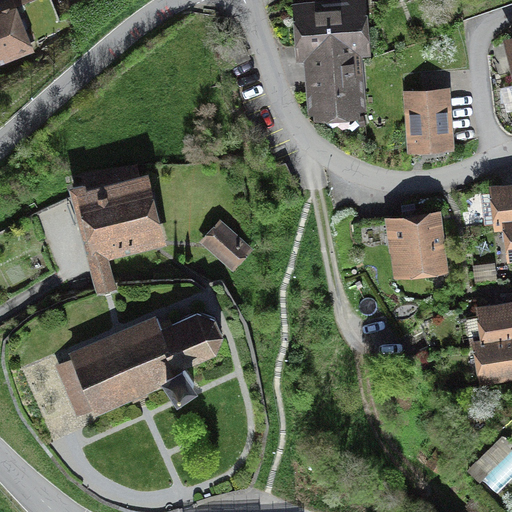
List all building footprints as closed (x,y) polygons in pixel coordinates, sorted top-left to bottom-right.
[(27,0),(0,10),(0,54),(24,46),(21,38),(63,22),(54,0),(27,0)] [(360,8),(300,12),(303,49),(312,48),(317,112),(356,109),(351,46),(363,45),(360,8)] [(238,37),(216,48),(225,68),(248,57),(238,37)] [(444,92),(409,94),(413,149),(448,146),(444,92)] [(284,162),(254,175),(267,205),(297,192),(284,162)] [(99,287),(111,283),(102,251),(155,238),(141,180),(109,188),(106,179),(73,188),(99,287)] [(511,179),(485,183),(489,219),(499,218),(511,216),(511,179)] [(434,205),(379,214),(380,220),(352,225),(357,255),(390,250),(394,277),(445,268),(434,205)] [(511,216),(499,218),(503,258),(511,256),(511,216)] [(221,225),(206,241),(231,264),(246,248),(221,225)] [(511,295),(471,302),(479,346),(511,340),(511,295)] [(158,318),(72,355),(95,410),(165,379),(177,395),(194,383),(183,366),(215,351),(222,335),(214,317),(197,311),(162,327),(158,318)] [(428,322),(420,332),(432,348),(469,340),(465,317),(428,322)] [(511,340),(479,346),(470,348),(476,386),(511,379),(511,340)] [(443,437),(421,463),(438,477),(460,451),(443,437)] [(511,452),(484,480),(496,492),(511,476),(511,452)] [(488,511),(480,502),(471,510),(473,511),(488,511)]
